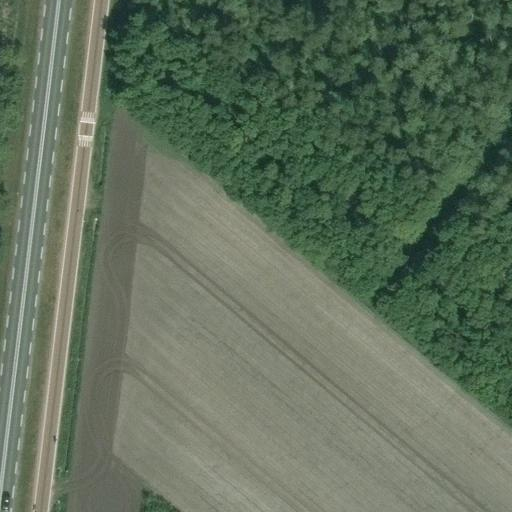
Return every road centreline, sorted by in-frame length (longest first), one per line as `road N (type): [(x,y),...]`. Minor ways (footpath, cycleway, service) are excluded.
road 1 (unclassified): [(37,511),(97,0)]
road 2 (primary): [(0,503),(60,0)]
